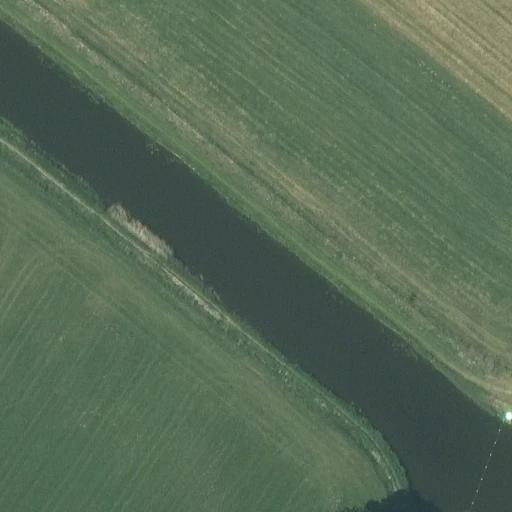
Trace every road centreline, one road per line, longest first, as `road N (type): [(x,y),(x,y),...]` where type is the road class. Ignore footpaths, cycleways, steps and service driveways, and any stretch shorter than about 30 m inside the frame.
road 1 (track): [(7,0),(430,331),(511,386)]
road 2 (track): [(0,150),(365,456),(395,511)]
